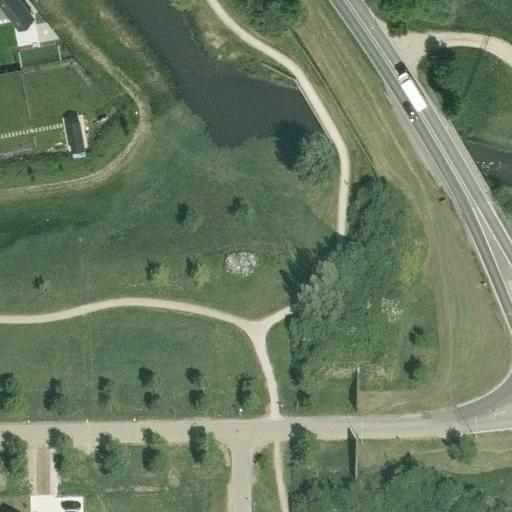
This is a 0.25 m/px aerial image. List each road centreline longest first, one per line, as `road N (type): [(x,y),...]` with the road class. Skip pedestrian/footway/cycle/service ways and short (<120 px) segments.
road 1 (unknown): [(226,0),(248,27),(302,62),(354,164),(345,266),(294,327),(283,356),(288,511)]
road 2 (unclassified): [(511,408),(415,427),(239,431)]
road 3 (unclassified): [(239,431),(0,437)]
road 4 (primary): [(478,217),(383,65)]
road 5 (unclassified): [(511,65),(482,46),(444,41),(383,65)]
